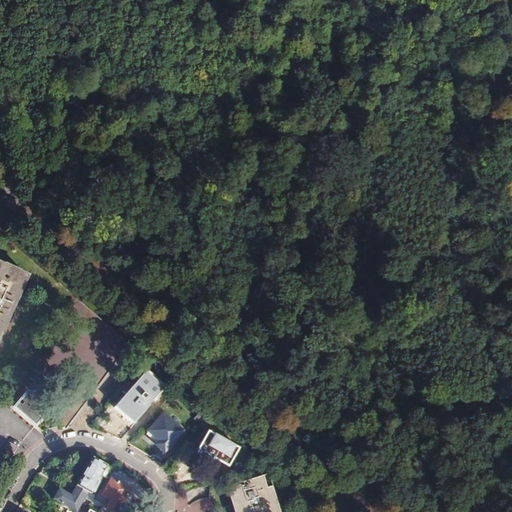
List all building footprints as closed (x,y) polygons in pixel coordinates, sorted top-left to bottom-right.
[(0,328),(25,273),(0,261),(0,328)] [(162,386),(145,372),(115,407),(134,423),(153,398),(162,386)] [(47,410),(25,391),(12,406),(34,425),(47,410)] [(158,413),(144,430),(156,439),(154,444),(161,449),(178,427),(158,413)] [(192,445),(193,446),(190,452),(203,460),(206,454),(207,455),(212,448),(226,457),(233,445),(203,427),(192,445)] [(109,467),(92,457),(76,485),(87,491),(89,492),(95,481),(99,483),(109,467)] [(233,483),(225,485),(230,499),(238,497),(240,504),(233,506),(234,511),(260,511),(261,511),(272,508),(268,496),(271,494),(267,483),(258,486),(254,474),(238,479),(239,482),(234,484),(233,483)] [(110,479),(102,495),(111,500),(106,508),(115,511),(120,503),(121,504),(125,498),(124,497),(128,489),(110,479)] [(57,488),(51,499),(73,511),(74,511),(87,491),(76,485),(70,495),(57,488)]
